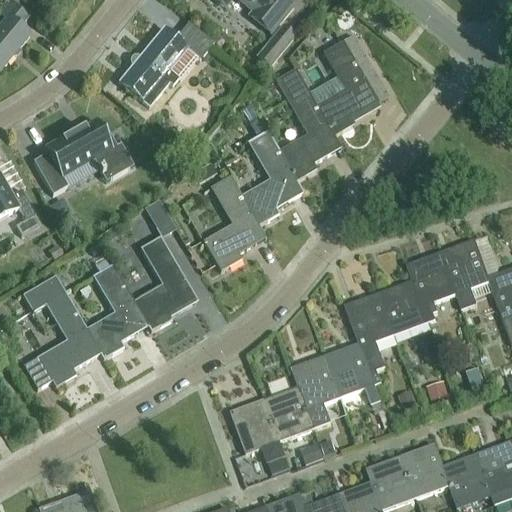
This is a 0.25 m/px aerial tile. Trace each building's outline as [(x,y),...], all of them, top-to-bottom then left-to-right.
[(279,0),(210,0),(222,10),(230,0),(239,0),(253,12),(249,16),(271,35),(292,11),(279,0)] [(0,73),(28,38),(18,30),(26,21),(7,6),(0,14),(0,19),(4,22),(0,26),(0,73)] [(185,52),(195,60),(199,63),(213,46),(188,26),(175,42),(162,31),(136,61),(135,60),(132,60),(129,63),(129,66),(131,67),(116,84),(148,111),(169,87),(171,88),(177,81),(167,73),(185,52)] [(267,70),(293,40),(281,30),(255,60),(267,70)] [(316,109),(334,141),(354,130),(351,124),(379,108),(344,46),(324,57),(344,93),(316,109)] [(341,154),(334,141),(316,109),(295,72),(276,82),(307,138),(279,154),(297,185),(317,174),(314,168),(341,154)] [(85,166),(97,187),(126,171),(113,148),(111,149),(109,150),(102,138),(98,140),(91,128),(70,140),(69,137),(39,154),(38,155),(41,160),(27,168),(45,200),(59,192),(54,184),(85,166)] [(304,198),(297,185),(279,154),(268,134),(249,144),(270,183),(241,199),(259,231),(280,219),(276,213),(304,198)] [(205,190),(221,182),(213,165),(196,172),(205,190)] [(259,231),(241,199),(230,179),(211,190),(233,228),(204,244),(221,275),(242,264),(238,258),(266,243),(259,231)] [(0,220),(17,211),(24,223),(15,229),(21,239),(41,228),(34,217),(24,199),(14,204),(0,180),(0,220)] [(134,214),(141,234),(155,229),(158,238),(173,233),(162,203),(134,214)] [(131,304),(147,331),(149,335),(171,323),(169,319),(196,303),(160,240),(140,252),(161,287),(133,303),(131,304)] [(101,254),(96,243),(86,248),(92,259),(101,254)] [(491,288),(488,282),(477,252),(475,245),(439,258),(455,301),(460,314),(476,308),(471,295),(488,289),(491,288)] [(434,308),(455,301),(439,258),(406,270),(412,286),(422,313),(423,312),(429,328),(436,325),(433,318),(437,317),(434,308)] [(131,304),(133,303),(112,268),(92,279),(113,315),(86,331),(84,332),(100,359),(102,363),(123,351),(121,347),(147,331),(131,304)] [(511,273),(488,282),(491,288),(488,289),(502,327),(503,326),(511,351),(511,273)] [(84,332),(86,331),(56,279),(23,298),(32,314),(45,307),(65,343),(36,360),(36,361),(22,369),(36,393),(50,385),(54,391),(75,379),(72,375),(100,359),(84,332)] [(429,328),(423,312),(422,313),(412,286),(379,298),(395,340),(429,328)] [(359,349),(375,391),(382,389),(376,373),(383,370),(375,347),(395,340),(379,298),(345,311),(359,349)] [(325,361),(341,404),(364,395),(369,410),(379,406),(374,391),(375,391),(359,349),(325,361)] [(307,416),(314,434),(332,427),(325,409),(341,404),(325,361),(291,373),(298,392),(307,416)] [(449,399),(444,384),(426,390),(430,404),(449,399)] [(314,434),(307,416),(298,392),(265,405),(280,447),(314,434)] [(291,475),(280,447),(265,405),(230,417),(245,460),(261,454),(266,470),(267,469),(272,481),(291,475)] [(335,456),(331,444),(320,448),(324,460),(335,456)] [(323,462),(317,447),(300,453),(305,469),(323,462)] [(511,452),(510,447),(477,460),(492,501),(511,493),(511,452)] [(449,491),(443,472),(435,450),(400,463),(415,504),(449,491)] [(443,472),(449,491),(456,511),(460,511),(492,501),(477,460),(443,472)] [(381,511),(392,511),(415,504),(400,463),(366,475),(371,488),(381,511)] [(381,511),(371,488),(338,500),(342,511),(381,511)] [(94,511),(89,496),(44,511),(94,511)] [(304,511),(300,500),(266,511),(304,511)] [(342,511),(338,500),(305,511),(342,511)]
